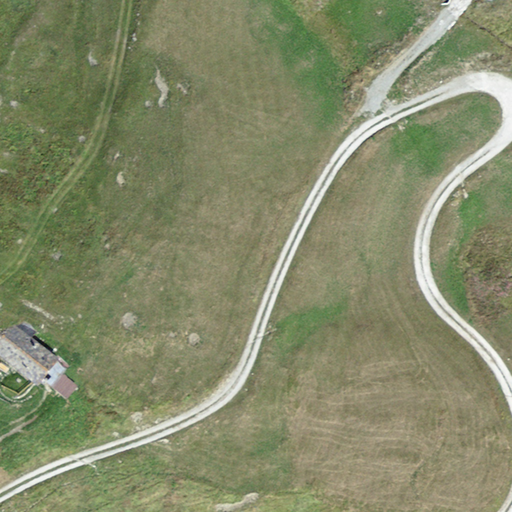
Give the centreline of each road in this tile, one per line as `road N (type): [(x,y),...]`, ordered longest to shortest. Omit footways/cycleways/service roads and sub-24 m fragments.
road 1 (track): [(511,390),(487,351),(437,301),(421,265),(426,217),(439,193),(498,143),(511,119),(500,88),(462,86),(383,119),(336,161),(225,392),(185,419),(0,496)]
road 2 (track): [(126,0),(92,148),(0,277)]
